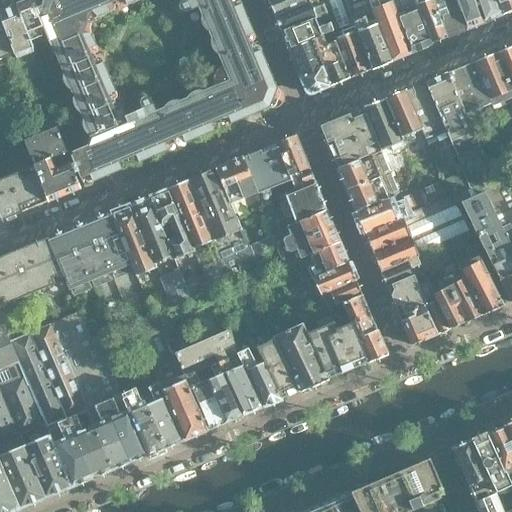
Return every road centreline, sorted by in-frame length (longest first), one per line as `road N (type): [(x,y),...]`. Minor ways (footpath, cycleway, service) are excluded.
road 1 (residential): [(405,363),(48,511)]
road 2 (residential): [(301,117),(0,242)]
road 3 (residential): [(301,117),(405,363)]
road 4 (residential): [(511,32),(301,117)]
road 5 (residential): [(260,511),(435,439)]
road 6 (residential): [(252,0),(301,117)]
